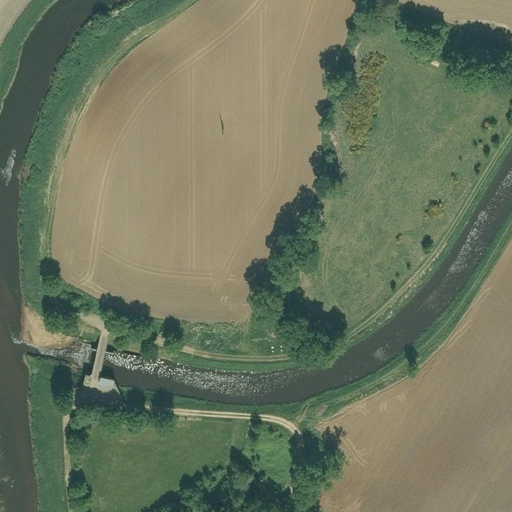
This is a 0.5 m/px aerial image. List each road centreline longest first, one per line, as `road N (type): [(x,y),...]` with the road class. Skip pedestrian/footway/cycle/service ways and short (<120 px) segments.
road 1 (track): [(64,511),(59,437),(69,408),(94,390),(266,413),(298,437),(303,508),(312,511)]
road 2 (track): [(40,202),(38,285),(74,314),(217,352),(291,347)]
